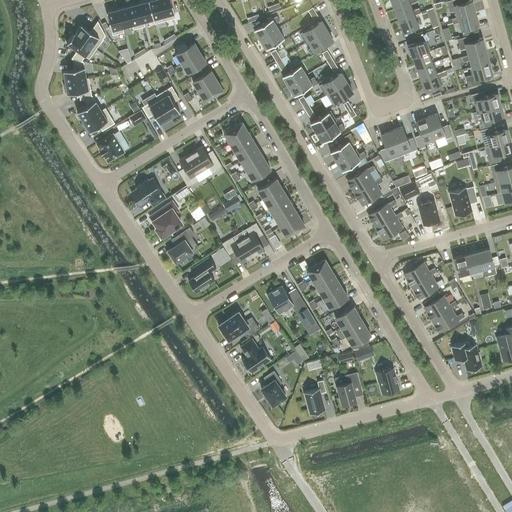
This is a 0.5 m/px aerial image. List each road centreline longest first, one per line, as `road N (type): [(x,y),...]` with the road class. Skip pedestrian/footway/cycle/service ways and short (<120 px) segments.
road 1 (residential): [(218,0),(378,262)]
road 2 (residential): [(333,0),(371,99),(388,107),(404,96),(403,85),(372,0)]
road 3 (residential): [(101,184),(41,99),(51,45),(47,6)]
road 4 (residential): [(431,399),(328,231)]
road 5 (residential): [(101,184),(245,94)]
road 6 (residential): [(189,318),(328,231)]
road 7 (residential): [(431,399),(275,442)]
road 8 (residential): [(189,318),(101,184)]
road 9 (residential): [(328,231),(245,94)]
road 10 (residential): [(378,262),(455,393)]
road 11 (residential): [(275,442),(189,318)]
road 12 (residential): [(378,262),(511,221)]
road 13 (residential): [(500,511),(431,399)]
